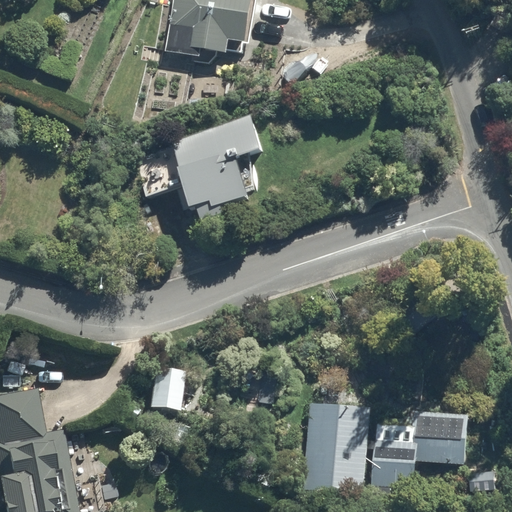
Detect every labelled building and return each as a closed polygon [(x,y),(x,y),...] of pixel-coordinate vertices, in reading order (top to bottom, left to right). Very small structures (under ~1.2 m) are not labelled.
[(0,0),(0,13),(5,8),(10,12),(19,0),(0,0)] [(175,0),(166,55),(197,60),(197,64),(212,67),(220,56),(231,57),(231,54),(245,56),(246,47),(250,48),(258,0),(175,0)] [(269,156),(257,118),(137,156),(151,198),(188,186),(198,215),(204,213),(208,226),(231,219),(228,211),(256,202),(244,164),(269,156)] [(182,416),(186,376),(155,373),(151,413),(182,416)] [(40,391),(0,398),(0,494),(2,511),(78,511),(65,432),(47,435),(40,391)] [(375,412),(313,407),(306,493),(369,497),(372,454),(377,454),(374,490),(378,490),(377,496),(394,497),(394,491),(419,493),(420,475),(428,475),(429,464),(469,467),(473,420),(417,416),(416,429),(374,425),(375,412)]
